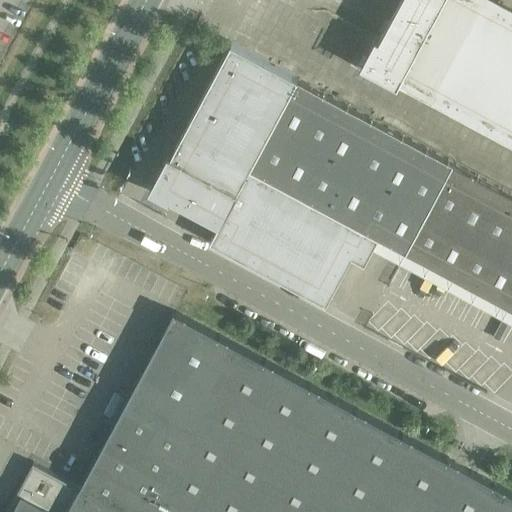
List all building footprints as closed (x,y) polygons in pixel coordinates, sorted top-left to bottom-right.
[(511,17),(479,0),(399,0),(394,11),(385,28),(379,38),(376,36),(364,59),(361,64),(398,84),(399,82),(403,75),(511,133),(511,17)] [(511,8),(497,0),(479,0),(511,17),(511,8)] [(170,199),(172,197),(188,166),(195,169),(203,173),(236,191),(233,197),(219,223),(216,228),(211,239),(219,243),(232,251),(327,301),(333,291),(353,254),(359,257),(365,261),(372,247),(379,235),(252,166),(299,78),(232,42),(221,62),(173,151),(171,154),(168,153),(150,188),(165,196),(170,199)] [(511,133),(403,75),(399,82),(511,142),(511,133)] [(511,192),(299,78),(252,166),(379,235),(384,238),(398,245),(411,252),(423,258),(435,265),(447,271),(460,278),(470,284),(508,304),(511,305),(511,192)] [(172,197),(219,223),(233,197),(236,191),(203,173),(195,169),(188,166),(172,197)] [(372,247),(511,322),(511,305),(508,304),(499,299),(485,291),(379,235),(372,247)] [(511,511),(511,491),(476,472),(463,465),(451,459),(447,457),(219,334),(175,310),(173,315),(167,325),(161,334),(156,345),(145,366),(116,421),(117,422),(112,432),(105,444),(103,443),(102,446),(97,454),(93,462),(88,471),(84,479),(81,485),(80,487),(79,486),(75,495),(62,488),(66,481),(68,482),(69,481),(67,480),(33,462),(6,511),(511,511)]
